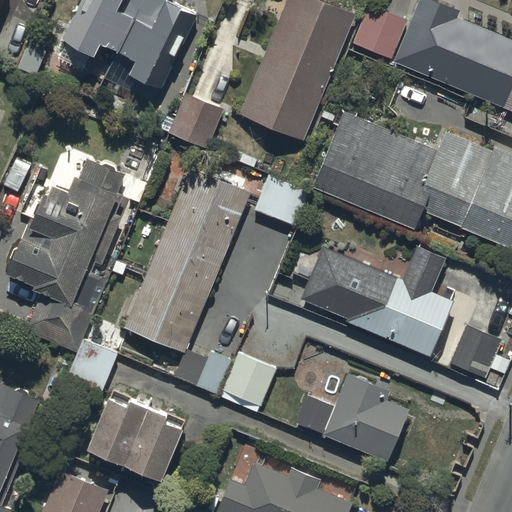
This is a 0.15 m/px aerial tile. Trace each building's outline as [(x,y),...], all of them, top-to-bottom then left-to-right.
[(79,0),(60,40),(95,57),(101,46),(136,63),(131,74),(158,88),(196,15),(166,0),(79,0)] [(302,140),(353,14),(318,0),(287,0),(240,115),(302,140)] [(511,40),(459,18),(461,12),(433,0),(421,0),(395,62),(511,110),(511,40)] [(411,21),(371,5),(355,44),(395,60),(411,21)] [(224,108),(185,92),(168,134),(207,150),(224,108)] [(344,111),(312,187),(416,230),(423,212),(511,248),(511,152),(494,145),(492,150),(446,131),(439,150),(344,111)] [(28,331),(79,352),(109,279),(93,273),(98,262),(104,264),(123,216),(120,215),(128,195),(120,192),(128,172),(89,156),(75,193),(58,186),(54,196),(48,194),(38,220),(33,218),(9,277),(38,288),(37,292),(43,295),(28,331)] [(250,194),(189,169),(123,331),(184,355),(250,194)] [(310,191),(270,175),(255,211),(296,227),(310,191)] [(321,247),(299,301),(345,320),(344,323),(429,359),(452,303),(430,294),(444,260),(415,248),(402,281),(321,247)] [(449,363),(487,378),(491,368),(496,355),(502,339),(465,324),(449,363)] [(106,393),(121,354),(85,340),(70,379),(106,393)] [(278,368),(241,353),(223,398),(260,413),(278,368)] [(496,355),(491,368),(505,373),(510,360),(496,355)] [(306,394),(294,423),(387,462),(409,410),(386,401),(390,391),(348,374),(335,405),(306,394)] [(0,511),(14,511),(15,511),(5,507),(38,429),(32,426),(42,401),(4,385),(0,395),(0,511)] [(108,399),(87,452),(161,482),(182,429),(164,422),(166,416),(131,401),(128,408),(108,399)] [(321,480),(293,469),(289,477),(255,462),(245,485),(230,478),(216,511),(350,511),(354,503),(317,488),(321,480)] [(105,511),(113,493),(65,473),(48,511),(105,511)]
